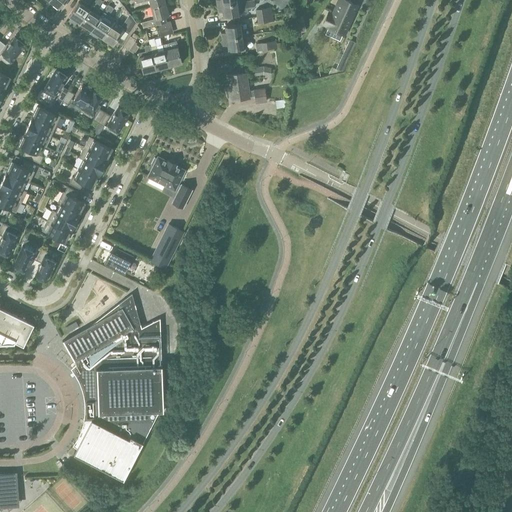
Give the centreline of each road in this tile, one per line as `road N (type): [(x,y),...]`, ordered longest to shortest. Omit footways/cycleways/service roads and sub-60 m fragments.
road 1 (secondary): [(431,0),(394,113),(308,319),(252,417),(179,511)]
road 2 (secondary): [(214,511),(294,401),(331,333),(462,0)]
road 3 (motorway): [(511,97),(446,270),(332,511)]
road 4 (motorway): [(364,511),(501,201)]
road 5 (motorway): [(385,511),(480,285),(501,201)]
road 6 (residential): [(0,280),(37,302),(60,291),(157,98)]
road 7 (residential): [(157,98),(51,34)]
